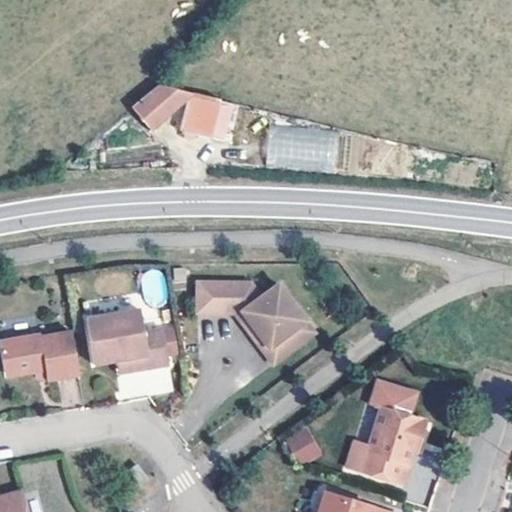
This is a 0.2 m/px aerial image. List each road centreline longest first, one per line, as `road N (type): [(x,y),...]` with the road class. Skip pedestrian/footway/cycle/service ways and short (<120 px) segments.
road 1 (tertiary): [(0,220),(203,200),(511,222)]
road 2 (residential): [(191,511),(183,480),(145,431),(103,426),(0,444)]
road 3 (residential): [(501,385),(461,511)]
